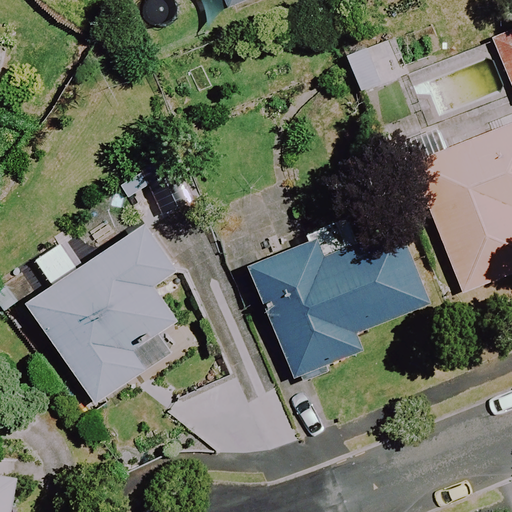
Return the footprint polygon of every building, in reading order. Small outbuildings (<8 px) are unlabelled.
[(256,0),(222,0),(227,12),(256,0)] [(388,42),(345,56),(356,92),(399,79),(388,42)] [(511,53),(499,58),(511,90),(511,53)] [(511,128),(415,164),(463,295),(511,276),(511,128)] [(180,272),(149,225),(83,270),(64,242),(34,262),(53,290),(28,306),(96,408),(147,374),(132,352),(176,322),(153,289),(180,272)] [(250,265),(298,389),(329,377),(325,368),(366,352),(359,335),(432,306),(401,228),(324,258),(317,239),(250,265)] [(13,511),(17,491),(0,479),(0,511),(13,511)]
